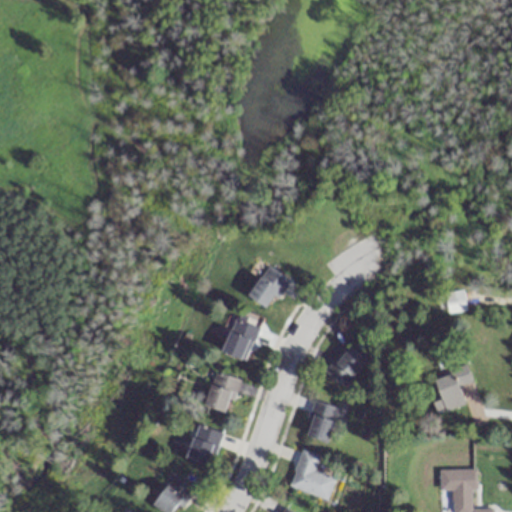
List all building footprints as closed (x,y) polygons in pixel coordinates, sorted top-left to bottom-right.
[(248,295),(268,310),(289,280),(269,265),(248,295)] [(258,329),(235,319),(222,352),(245,361),(258,329)] [(343,389),(365,360),(345,344),(323,373),(343,389)] [(465,370),(434,381),(444,411),(465,404),(460,390),(471,387),(465,370)] [(205,407),(228,414),(239,380),(215,373),(205,407)] [(328,442),(335,407),(312,402),(305,438),(328,442)] [(186,458),(208,467),(221,434),(198,425),(186,458)] [(287,488),(326,500),(333,478),(313,471),(318,457),(300,451),(287,488)] [(438,470),(438,491),(452,491),(451,511),(472,511),(472,470),(438,470)] [(178,511),(194,491),(175,476),(153,505),(162,511),(178,511)]
